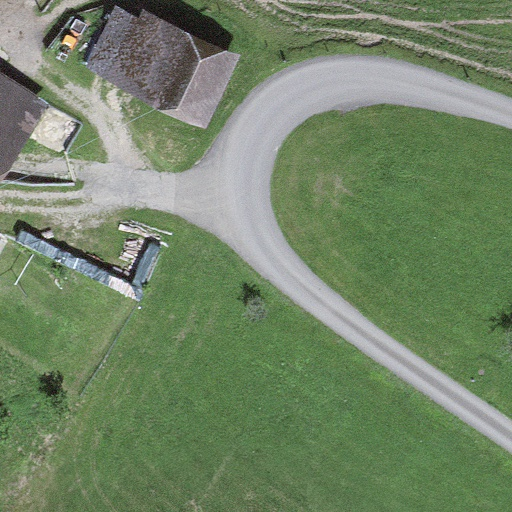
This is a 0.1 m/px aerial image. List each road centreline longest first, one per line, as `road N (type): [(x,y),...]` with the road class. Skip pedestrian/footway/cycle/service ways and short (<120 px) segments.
road 1 (unclassified): [(511,116),(373,80),(323,87),(283,106),(258,138),(245,199),(259,236),(333,313),(511,441)]
road 2 (track): [(245,199),(106,156),(27,51),(49,0)]
